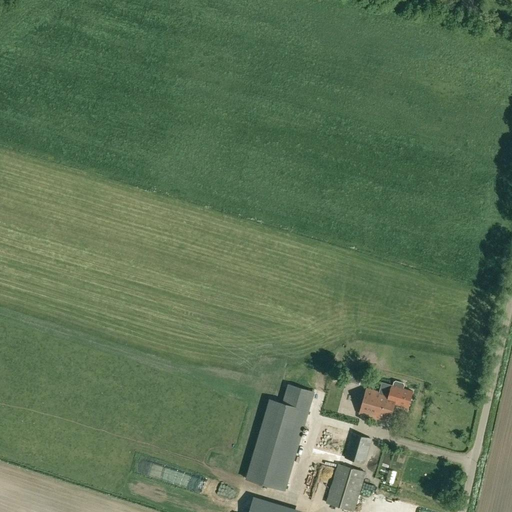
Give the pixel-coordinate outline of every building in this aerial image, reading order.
[(461,0),(460,8),(471,10),(473,0),(461,0)] [(393,386),(392,385),(389,395),(366,388),(359,413),(390,422),(394,404),(408,408),(413,391),(403,389),(404,385),(403,383),(396,381),(394,382),(393,386)] [(261,488),(299,499),(313,448),(326,403),(327,401),(301,394),(296,412),(283,409),(261,488)] [(346,409),(326,403),(313,448),(341,456),(348,432),(351,433),(345,458),(364,463),(371,439),(356,434),(358,427),(351,426),(352,420),(343,418),(346,409)] [(354,511),(366,472),(338,463),(326,503),(354,511)] [(454,488),(456,479),(450,477),(449,477),(447,487),(454,488)] [(290,511),(253,501),(249,511),(290,511)]
